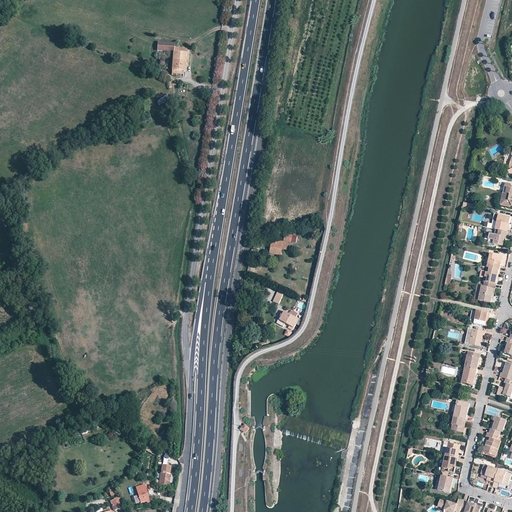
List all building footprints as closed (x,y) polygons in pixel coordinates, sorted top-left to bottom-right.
[(174,52),(174,46),(174,43),(158,41),(157,50),(174,52)] [(174,52),(172,71),(181,72),(185,72),(186,63),(187,48),(174,46),(174,52)] [(511,184),(511,183),(506,182),(502,198),(505,199),(504,204),(510,205),(511,204),(511,184)] [(500,230),(509,232),(510,228),(508,227),(510,222),(511,222),(511,218),(511,216),(500,214),(496,229),(498,229),(500,230)] [(506,236),(508,237),(509,232),(500,230),(499,235),(496,234),(494,243),(504,246),(506,241),(506,236)] [(276,242),(273,241),(271,253),(281,255),(282,249),(287,250),(287,245),(288,243),(279,241),(279,243),(276,242)] [(491,262),(489,264),(488,266),(501,269),(502,264),(500,264),(500,261),(503,260),(504,256),(492,253),(491,257),(492,259),(491,262)] [(501,269),(488,266),(485,280),(498,283),(499,278),(498,278),(499,274),(500,274),(501,269)] [(495,293),(497,288),(483,285),(480,299),(492,302),(493,298),(494,293),(495,293)] [(270,287),(264,300),(270,303),(276,290),(270,287)] [(281,300),(283,293),(277,291),(275,298),(281,300)] [(490,316),(491,312),(478,309),(475,322),(486,325),(489,316),(490,316)] [(301,320),(296,317),(298,313),(292,310),(289,314),(285,311),(283,315),(281,314),(276,323),(283,327),(285,322),(289,324),(287,327),(292,330),(296,323),(299,325),(301,320)] [(486,335),(487,331),(474,328),(470,343),(481,346),(484,335),(486,335)] [(465,366),(478,369),(480,361),(478,361),(478,358),(480,359),(481,354),(469,351),(465,366)] [(501,371),(500,376),(506,378),(511,379),(511,362),(508,361),(506,366),(505,366),(502,372),(501,371)] [(476,374),(477,373),(478,369),(465,366),(464,375),(463,379),(462,383),(469,384),(473,386),(474,374),(476,374)] [(511,379),(506,378),(504,382),(505,382),(507,383),(505,388),(503,387),(500,385),(497,393),(503,395),(504,393),(510,396),(511,390),(511,379)] [(470,403),(457,401),(454,416),(466,419),(468,411),(465,410),(466,407),(469,408),(470,403)] [(466,419),(454,416),(452,423),(455,424),(453,430),(462,432),(463,426),(462,426),(462,422),(466,423),(466,419)] [(489,432),(499,436),(501,432),(502,432),(506,420),(503,419),(501,419),(496,417),(492,428),(490,427),(489,432)] [(245,424),(240,428),(245,433),(250,429),(245,424)] [(83,431),(81,431),(83,435),(94,430),(92,426),(83,431)] [(489,432),(488,432),(486,436),(490,438),(490,441),(489,440),(487,445),(489,445),(489,447),(487,446),(485,452),(498,456),(504,441),(499,440),(501,436),(499,436),(489,432)] [(450,447),(447,447),(445,455),(458,458),(458,454),(456,453),(456,450),(457,450),(458,450),(459,444),(451,442),(450,447)] [(157,450),(148,445),(145,449),(154,455),(157,450)] [(458,458),(445,455),(443,466),(444,468),(449,470),(449,472),(454,473),(455,468),(454,468),(456,462),(457,462),(458,458)] [(494,482),(498,469),(484,464),(481,473),(488,475),(491,476),(489,480),(494,482)] [(170,474),(171,467),(162,466),(159,480),(159,485),(169,487),(169,485),(171,474),(170,474)] [(494,482),(493,486),(497,488),(499,482),(508,485),(510,480),(511,473),(498,469),(494,482)] [(452,482),(453,477),(441,475),(438,489),(450,492),(451,487),(450,486),(451,482),(452,482)] [(150,500),(145,485),(136,488),(141,503),(150,500)] [(460,510),(463,500),(458,498),(456,503),(454,502),(453,504),(452,503),(452,501),(447,500),(447,501),(439,498),(436,506),(440,507),(444,508),(442,511),(443,511),(453,511),(454,510),(459,511),(460,510)] [(123,509),(119,500),(112,503),(115,511),(123,509)] [(477,511),(478,511),(481,505),(463,500),(460,510),(465,511),(464,511),(473,511),(477,511)]
